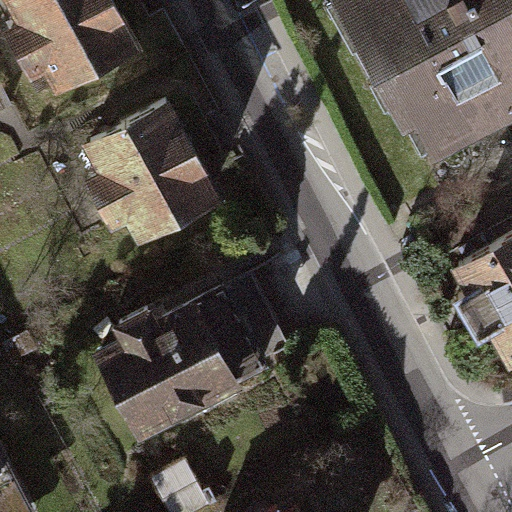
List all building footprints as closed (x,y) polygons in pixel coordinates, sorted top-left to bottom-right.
[(61,78),(134,38),(112,0),(17,0),(28,19),(13,27),(34,66),(49,58),(61,78)] [(511,0),(347,0),(368,35),(356,41),(375,75),(386,69),(400,94),(410,88),(438,139),(511,98),(511,0)] [(142,228),(215,187),(167,98),(93,139),(109,167),(94,176),(116,215),(131,207),(142,228)] [(511,352),(511,231),(460,262),(473,285),(460,293),(480,328),(494,321),(511,352)] [(141,424),(291,346),(251,270),(156,320),(148,305),(120,320),(128,335),(101,349),(141,424)] [(170,511),(191,511),(211,502),(186,456),(151,475),(170,511)] [(0,511),(9,511),(0,494),(0,511)]
